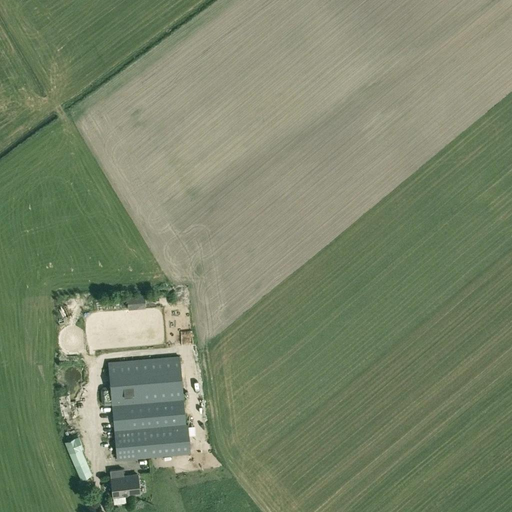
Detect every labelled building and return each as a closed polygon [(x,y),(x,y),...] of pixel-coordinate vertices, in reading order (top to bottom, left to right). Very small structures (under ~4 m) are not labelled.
[(116,301),(117,314),(165,312),(164,299),(116,301)] [(83,305),(83,306),(66,306),(66,317),(74,317),(74,312),(80,312),(80,315),(108,315),(108,305),(83,305)] [(183,397),(179,355),(108,362),(112,404),(183,397)] [(112,404),(114,432),(186,425),(183,397),(112,404)] [(191,453),(188,425),(114,432),(117,461),(191,453)] [(64,443),(68,453),(80,479),(91,474),(80,448),(83,447),(79,437),(65,443),(64,443)] [(140,493),(137,473),(124,475),(123,468),(110,470),(113,497),(140,493)]
